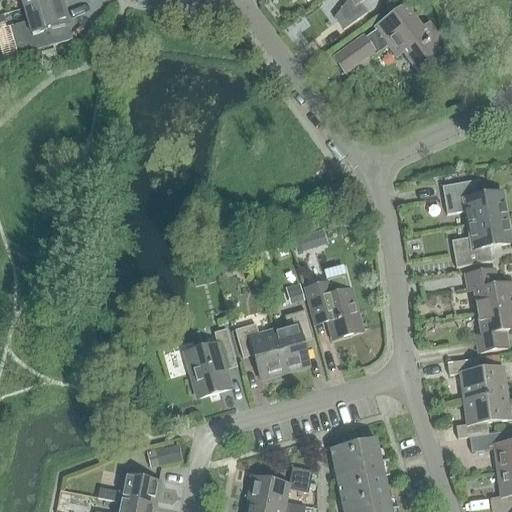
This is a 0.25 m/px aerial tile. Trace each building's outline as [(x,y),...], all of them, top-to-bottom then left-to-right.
[(8,0),(19,0),(22,10),(58,0),(0,0),(1,2),(8,0)] [(60,0),(58,0),(22,10),(26,24),(8,28),(17,57),(48,48),(43,32),(68,25),(60,0)] [(358,5),(365,0),(347,0),(332,19),(342,32),(365,15),(358,5)] [(417,74),(446,53),(427,27),(420,32),(403,9),(375,29),(376,31),(363,41),(362,39),(332,60),(343,76),(372,55),(373,57),(387,47),(396,58),(402,53),(417,74)] [(53,50),(40,54),(42,64),(56,60),(53,50)] [(464,214),(467,227),(505,220),(500,195),(480,198),(477,182),(441,189),(445,217),(464,214)] [(505,220),(467,227),(469,240),(450,243),(455,270),(491,264),(488,249),(509,246),(505,220)] [(303,238),(291,241),(292,244),(296,256),(308,252),(303,238)] [(228,261),(213,265),(216,278),(231,274),(228,262),(228,261)] [(472,293),(476,315),(511,308),(511,285),(496,288),(493,271),(463,277),(466,294),(472,293)] [(331,341),(361,333),(350,294),(345,276),(325,281),(326,286),(303,292),(313,329),(327,325),(331,341)] [(284,290),(289,307),(303,303),(298,286),(284,290)] [(511,308),(476,315),(479,337),(474,338),(477,355),(507,350),(504,334),(511,332),(511,308)] [(272,334),(283,375),(308,368),(301,343),(311,341),(303,313),(283,319),(286,330),(272,334)] [(259,382),(283,375),(272,334),(257,338),(254,327),(233,332),(241,360),(252,357),(259,382)] [(224,372),(236,369),(225,331),(212,335),(216,349),(184,358),(195,398),(229,388),(224,372)] [(497,358),(485,360),(486,368),(498,366),(497,358)] [(458,377),(462,402),(506,396),(502,370),(478,373),(476,362),(446,366),(447,378),(458,377)] [(456,442),(479,438),(487,437),(486,425),(509,422),(506,396),(462,402),(465,428),(455,429),(456,442)] [(511,444),(510,433),(487,437),(479,438),(481,450),(492,449),(495,474),(511,471),(511,444)] [(328,451),(334,475),(379,465),(374,441),(328,451)] [(177,446),(153,452),(157,469),(181,463),(177,446)] [(384,489),(379,465),(334,475),(339,499),(384,489)] [(291,470),(288,482),(288,486),(250,478),(245,502),(283,510),(284,505),(287,492),(306,496),(311,474),(291,470)] [(511,471),(495,474),(499,500),(488,501),(489,511),(498,511),(511,510),(511,471)] [(96,501),(116,504),(117,500),(155,508),(160,484),(122,476),(118,494),(98,490),(96,501)] [(389,511),(384,489),(339,499),(341,511),(389,511)] [(153,511),(155,508),(117,500),(116,504),(114,511),(153,511)] [(303,511),(304,509),(284,505),(283,510),(245,502),(243,511),(303,511)]
